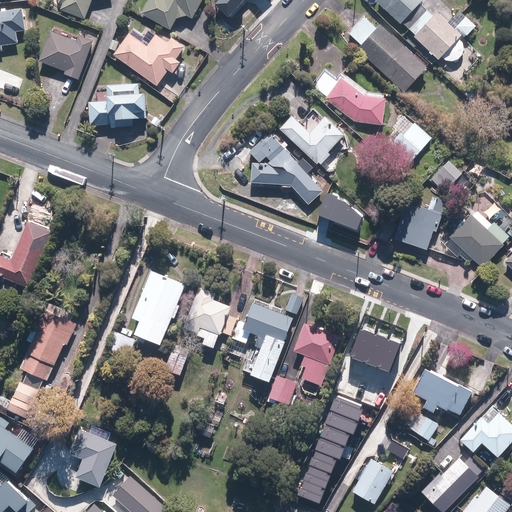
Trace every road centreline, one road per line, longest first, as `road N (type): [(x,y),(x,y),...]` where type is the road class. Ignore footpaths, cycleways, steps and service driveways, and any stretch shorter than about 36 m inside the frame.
road 1 (tertiary): [(155,195),(511,336)]
road 2 (tertiary): [(155,195),(184,135),(304,0)]
road 3 (tertiary): [(0,135),(155,195)]
